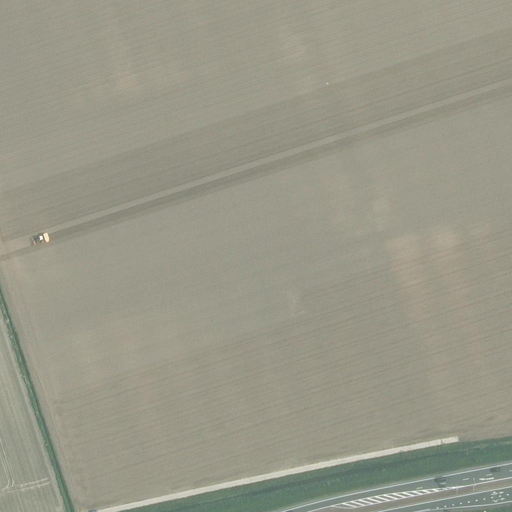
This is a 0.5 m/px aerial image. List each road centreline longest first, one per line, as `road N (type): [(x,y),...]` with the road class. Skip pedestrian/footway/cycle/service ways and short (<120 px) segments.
road 1 (unclassified): [(105,511),(458,439)]
road 2 (trunk): [(511,469),(296,511)]
